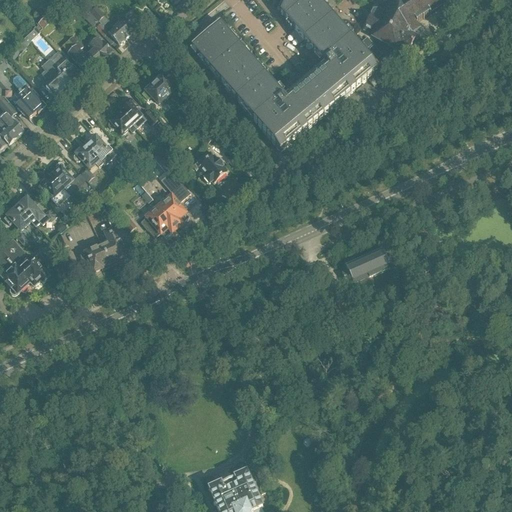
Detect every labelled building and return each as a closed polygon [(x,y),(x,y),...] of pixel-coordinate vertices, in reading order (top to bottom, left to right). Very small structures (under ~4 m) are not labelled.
[(276,90),(244,52),(221,24),(192,48),(281,154),(379,73),(326,9),(329,0),(288,0),(282,14),(320,59),(327,67),(285,102),(276,90)] [(383,0),(384,6),(383,6),(383,7),(378,7),(379,11),(375,11),(365,31),(373,34),(371,38),(401,53),(402,51),(405,50),(410,53),(418,37),(413,35),(414,31),(417,32),(421,29),(419,25),(419,23),(424,20),(425,21),(426,20),(425,19),(430,16),(431,17),(432,16),(431,15),(437,11),(438,13),(439,11),(438,10),(444,7),(439,0),(383,0)] [(98,23),(105,17),(97,8),(90,14),(98,23)] [(109,35),(116,43),(120,47),(136,33),(132,29),(137,25),(137,20),(134,17),(130,17),(125,21),(124,21),(109,34),(109,35)] [(44,31),(51,24),(46,18),(39,25),(44,31)] [(51,24),(44,31),(48,35),(55,29),(51,24)] [(105,38),(109,35),(109,34),(101,25),(97,29),(105,38)] [(112,46),(116,43),(109,35),(105,38),(112,46)] [(26,48),(31,43),(26,38),(22,43),(26,48)] [(88,76),(96,69),(87,58),(81,51),(83,50),(82,49),(83,49),(74,38),(63,48),(69,55),(68,55),(88,76)] [(87,58),(96,69),(113,54),(104,43),(103,43),(99,39),(96,39),(89,45),(89,48),(93,53),(87,58)] [(371,51),(379,61),(384,57),(375,47),(371,51)] [(21,54),(15,49),(8,56),(13,62),(21,54)] [(49,62),(74,89),(83,81),(71,68),(58,54),(49,62)] [(58,103),(74,89),(49,62),(42,69),(46,73),(42,76),(47,81),(42,86),(58,103)] [(20,92),(14,97),(20,103),(16,106),(23,114),(30,121),(37,115),(38,116),(42,112),(47,108),(32,91),(31,92),(31,93),(25,87),(27,86),(20,78),(16,78),(13,81),(13,85),(20,92)] [(165,102),(170,97),(169,96),(174,91),(162,78),(146,93),(147,93),(143,96),(148,102),(152,98),(159,106),(164,101),(165,102)] [(189,91),(179,79),(175,83),(185,95),(189,91)] [(17,115),(7,104),(1,97),(0,97),(0,107),(4,112),(0,116),(0,120),(17,140),(24,133),(22,131),(23,131),(22,130),(19,127),(19,126),(17,124),(16,123),(15,122),(14,122),(12,119),(17,115)] [(143,118),(136,110),(138,108),(132,101),(128,100),(125,103),(125,106),(127,108),(121,114),(133,127),(137,131),(147,122),(150,125),(155,121),(148,113),(143,118)] [(137,131),(133,127),(121,114),(110,124),(108,128),(111,131),(116,131),(122,137),(129,131),(132,135),(137,131)] [(0,129),(3,133),(0,135),(0,137),(9,147),(17,140),(0,120),(0,129)] [(200,138),(207,146),(213,142),(205,133),(200,138)] [(97,139),(96,138),(87,146),(100,161),(104,166),(105,167),(117,157),(113,152),(108,147),(106,149),(100,143),(101,138),(97,139)] [(100,161),(87,146),(74,158),(74,160),(76,164),(79,163),(82,161),(90,170),(95,165),(99,169),(104,166),(100,161)] [(118,159),(123,155),(117,148),(113,152),(117,157),(118,159)] [(136,165),(142,160),(134,152),(128,158),(136,165)] [(210,159),(208,156),(192,169),(196,173),(200,170),(207,178),(204,181),(204,183),(206,186),(209,186),(212,184),(214,187),(228,175),(223,169),(223,168),(218,162),(217,163),(213,157),(210,159)] [(52,177),(64,191),(74,183),(64,172),(64,168),(62,165),(59,165),(57,167),(56,171),(57,172),(52,177)] [(89,184),(95,179),(88,171),(82,177),(89,184)] [(83,188),(87,184),(79,175),(75,179),(83,188)] [(70,197),(64,191),(52,177),(42,186),(40,188),(40,191),(43,194),(46,194),(49,193),(54,199),(51,201),(56,207),(59,207),(70,197)] [(106,186),(97,194),(101,199),(110,191),(106,186)] [(43,218),(35,209),(39,206),(31,197),(24,203),(23,202),(17,208),(31,223),(36,219),(39,222),(43,218)] [(148,205),(152,202),(149,197),(144,201),(148,205)] [(159,209),(177,230),(189,220),(171,198),(159,209)] [(107,211),(99,203),(93,208),(101,216),(107,211)] [(21,232),(31,223),(17,208),(7,217),(8,218),(4,221),(10,227),(14,224),(21,232)] [(165,240),(177,230),(159,209),(147,219),(147,220),(141,225),(155,241),(161,236),(165,240)] [(43,218),(50,226),(58,219),(51,211),(43,218)] [(130,234),(137,229),(123,212),(116,218),(130,234)] [(101,247),(111,268),(120,264),(119,262),(124,259),(125,261),(132,258),(128,248),(123,250),(120,244),(119,244),(113,231),(105,235),(108,243),(103,245),(103,246),(101,247)] [(23,247),(28,242),(21,235),(17,239),(23,247)] [(63,250),(69,247),(64,237),(58,240),(63,250)] [(1,252),(31,284),(34,288),(41,282),(44,285),(48,281),(50,282),(53,280),(53,278),(51,276),(51,274),(54,271),(40,255),(34,261),(29,256),(26,259),(25,257),(25,254),(13,241),(10,240),(7,243),(7,246),(4,246),(1,248),(1,252)] [(111,268),(101,247),(96,249),(95,247),(90,249),(91,252),(80,257),(89,276),(102,270),(102,272),(111,268)] [(384,257),(382,251),(346,266),(347,271),(342,273),(347,285),(352,283),(354,286),(360,299),(375,293),(371,285),(374,283),(372,278),(390,270),(387,264),(392,262),(389,255),(384,257)] [(28,286),(31,284),(1,252),(0,252),(0,266),(7,274),(3,278),(6,282),(2,285),(5,288),(8,285),(12,289),(11,290),(11,293),(13,295),(16,296),(19,295),(22,291),(23,292),(26,293),(28,292),(29,290),(29,287),(28,286)] [(257,482),(252,472),(247,474),(247,473),(246,473),(240,476),(233,479),(234,480),(222,485),(222,484),(208,490),(217,511),(261,511),(264,510),(263,508),(265,507),(268,504),(269,501),(268,497),(266,492),(261,495),(255,483),(257,482)]
